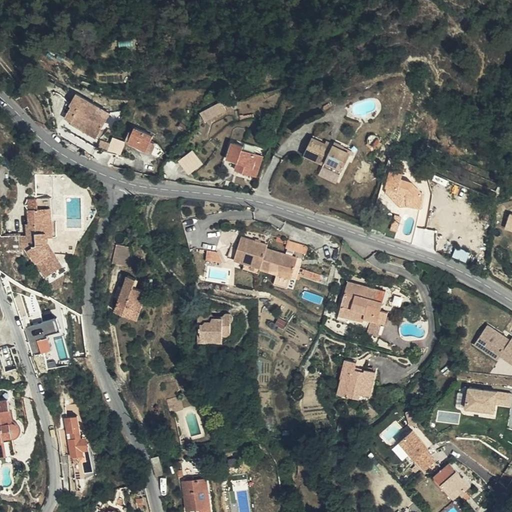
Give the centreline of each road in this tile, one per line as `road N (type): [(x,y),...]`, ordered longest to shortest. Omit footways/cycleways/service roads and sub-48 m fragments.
road 1 (tertiary): [(511,299),(431,256),(288,208),(121,180)]
road 2 (residential): [(156,511),(89,317),(96,241),(121,180)]
road 3 (residential): [(48,511),(55,473),(46,419),(0,285)]
